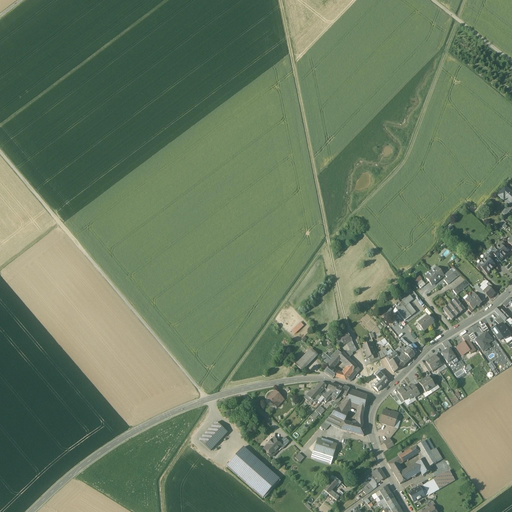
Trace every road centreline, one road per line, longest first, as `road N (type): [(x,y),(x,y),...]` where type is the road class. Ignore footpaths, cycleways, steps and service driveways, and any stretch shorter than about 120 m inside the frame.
road 1 (track): [(219,396),(328,242),(404,161),(465,0)]
road 2 (secondary): [(31,511),(118,441),(207,399),(316,378),(377,399)]
road 3 (track): [(352,333),(282,0)]
road 4 (track): [(0,152),(207,399)]
road 5 (secondary): [(377,399),(426,349),(508,293)]
road 6 (track): [(217,396),(163,474),(163,511)]
